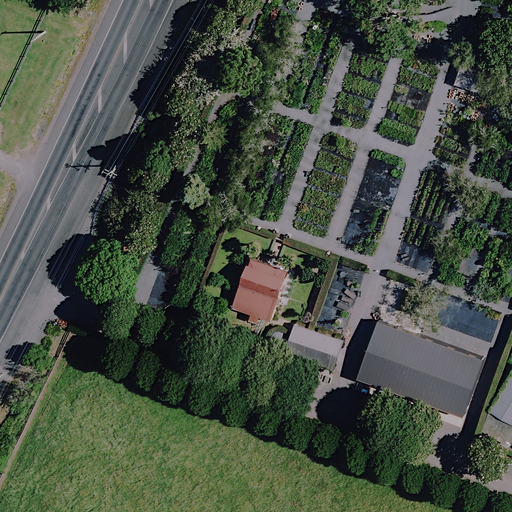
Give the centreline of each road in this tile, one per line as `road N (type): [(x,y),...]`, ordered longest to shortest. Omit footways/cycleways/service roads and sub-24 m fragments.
road 1 (unknown): [(7,287),(511,487)]
road 2 (secondary): [(0,304),(146,0)]
